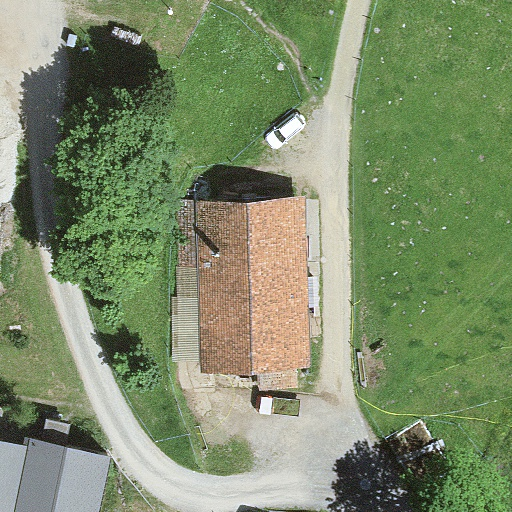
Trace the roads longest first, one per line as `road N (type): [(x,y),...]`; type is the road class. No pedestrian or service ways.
road 1 (track): [(24,0),(42,75),(49,256),(86,359),(147,477),(205,502),(274,511)]
road 2 (track): [(341,112),(329,213),(324,511)]
